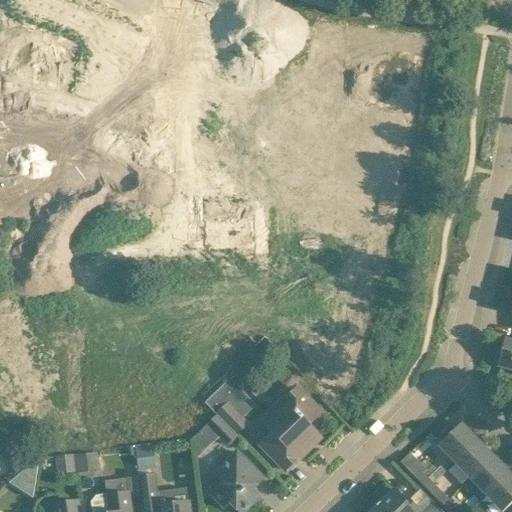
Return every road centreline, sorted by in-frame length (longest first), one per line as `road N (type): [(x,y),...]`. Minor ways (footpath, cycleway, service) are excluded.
road 1 (residential): [(476,279),(61,180)]
road 2 (residential): [(61,180),(30,173),(70,0)]
road 3 (residential): [(313,511),(450,379)]
road 4 (residential): [(27,339),(61,180)]
